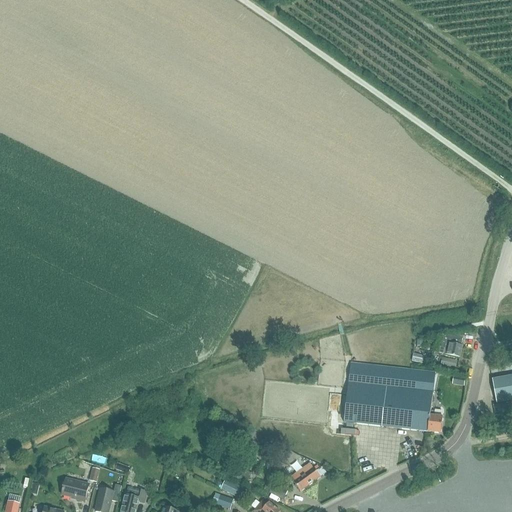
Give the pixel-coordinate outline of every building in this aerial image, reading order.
[(463,347),(462,346),(463,340),(445,336),(442,348),(447,350),(445,355),(460,359),(463,347)] [(443,359),(441,366),(455,369),(456,362),(443,359)] [(352,363),(345,423),(441,434),(443,418),(443,414),(442,412),(435,411),(435,412),(432,412),(437,373),(352,363)] [(511,377),(493,381),(498,405),(511,402),(511,377)] [(125,474),(128,468),(118,465),(116,471),(125,474)] [(310,465),(291,478),(294,483),(301,492),(326,474),(322,468),(316,472),(314,469),(313,469),(310,465)] [(96,483),(99,471),(93,470),(90,481),(96,483)] [(235,471),(232,477),(247,484),(250,478),(235,471)] [(89,485),(66,480),(62,496),(77,499),(77,500),(85,502),(89,485)] [(250,493),(225,481),(221,490),(245,502),(250,493)] [(284,500),(288,491),(268,482),(265,489),(270,492),(269,493),(284,500)] [(99,499),(95,511),(109,511),(112,501),(118,503),(122,487),(116,486),(114,493),(101,490),(98,499),(99,499)] [(126,497),(126,496),(122,511),(136,511),(139,503),(144,504),(147,492),(141,491),(129,488),(126,497)] [(220,496),(217,506),(230,510),(234,501),(220,496)] [(267,506),(263,502),(254,511),(279,511),(269,503),(267,506)] [(7,503),(5,511),(17,511),(19,506),(7,503)]
